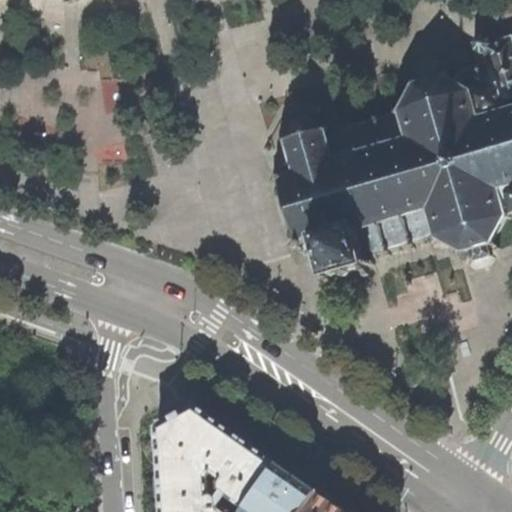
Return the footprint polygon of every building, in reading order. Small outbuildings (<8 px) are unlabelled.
[(319,263),(322,273),(316,275),(318,282),(324,280),(325,281),(326,281),(328,287),(335,285),(333,279),(344,275),(345,280),(351,278),(349,274),(361,271),(363,277),(370,275),(368,269),(369,268),(369,267),(375,265),(373,256),(374,256),(375,258),(378,258),(377,255),(386,253),(387,257),(391,256),(390,252),(398,249),(399,251),(402,251),(402,248),(410,246),(412,250),(416,249),(414,245),(423,242),(424,244),(427,243),(427,242),(429,241),(432,245),(439,239),(461,252),(460,260),(465,261),(466,252),(469,252),(471,260),(470,262),(472,263),(473,261),(490,256),(492,257),(492,255),(491,254),(488,245),(491,245),(496,252),(500,249),(495,242),(507,219),(511,219),(511,36),(499,40),(498,37),(495,38),(496,41),(491,43),(490,39),(484,36),(477,38),(474,44),(476,51),(482,54),(485,53),(488,64),(470,70),(469,68),(468,69),(467,66),(465,67),(465,70),(464,70),(465,71),(462,72),(462,73),(456,75),(453,81),(448,78),(448,69),(444,69),(443,78),(440,79),(437,69),(438,68),(437,67),(434,70),(421,74),(417,72),(416,74),(418,75),(420,84),(418,85),(412,78),(408,81),(414,88),(402,110),(392,109),(392,115),(390,115),(389,113),(386,114),(387,116),(378,119),(377,114),(373,115),(374,120),(366,122),(365,120),(362,121),(362,123),(354,126),(352,122),(348,123),(350,127),(341,129),(340,127),(337,128),(338,130),(328,133),(328,132),(331,126),(327,123),(325,126),(324,125),(325,125),(323,122),(319,124),(311,120),(311,116),(308,116),(307,119),(297,122),(295,119),(292,121),(295,124),(290,133),(286,133),(286,136),(286,138),(283,136),(280,140),(287,144),(289,151),(286,154),(287,157),(287,158),(287,159),(283,165),(282,166),(281,167),(279,168),(279,170),(277,171),(278,176),(277,176),(277,178),(272,179),(274,185),(279,183),(279,185),(281,184),(286,199),(284,198),(282,201),(286,203),(291,222),(289,226),(292,227),(293,226),(298,240),(295,241),(296,242),(291,244),(292,250),(298,248),(298,250),(299,249),(301,254),(303,254),(303,256),(306,255),(308,255),(309,255),(316,258),(316,260),(317,260),(318,263),(319,263)] [(163,477),(165,511),(225,511),(219,507),(220,501),(216,497),(212,497),(211,477),(215,473),(224,480),(221,483),(222,491),(247,510),(279,464),(243,439),(198,407),(160,428),(161,446),(162,448),(163,477)] [(298,477),(279,464),(247,510),(245,511),(308,511),(321,494),(298,477)] [(36,466),(32,480),(55,486),(59,473),(36,466)] [(347,511),(321,494),(308,511),(347,511)]
